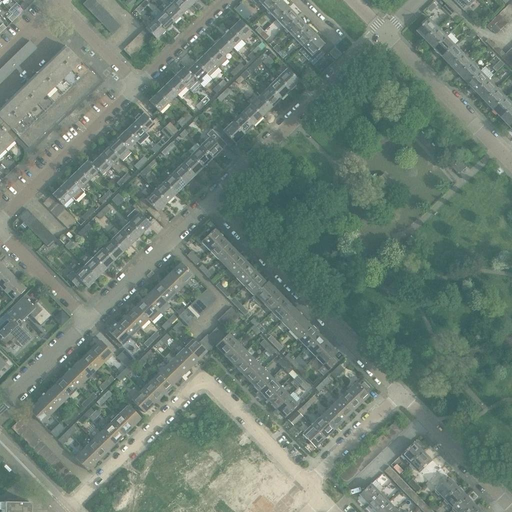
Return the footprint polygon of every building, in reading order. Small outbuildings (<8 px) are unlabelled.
[(23,12),(32,3),(29,0),(27,0),(19,8),(23,12)] [(87,9),(96,1),(94,0),(87,0),(83,5),(87,9)] [(191,6),(185,0),(174,0),(171,3),(182,15),(191,6)] [(267,11),(278,0),(251,0),(255,4),(258,2),(267,11)] [(281,0),(278,0),(267,11),(276,20),(289,8),(281,0)] [(475,0),(453,0),(464,11),(475,0)] [(91,13),(100,5),(96,1),(87,9),(91,13)] [(143,10),(148,5),(145,1),(139,6),(143,10)] [(182,15),(171,3),(162,12),(173,23),(182,15)] [(240,4),(235,9),(238,13),(244,8),(240,4)] [(96,18),(104,10),(100,5),(91,13),(96,18)] [(455,12),(448,5),(444,10),(450,17),(455,12)] [(138,15),(143,10),(139,6),(134,11),(138,15)] [(289,8),(276,20),(285,29),(298,17),(289,8)] [(511,19),(511,16),(504,9),(500,13),(509,22),(511,19)] [(16,19),(20,14),(17,10),(12,15),(16,19)] [(100,22),(108,14),(104,10),(96,18),(100,22)] [(173,23),(162,12),(154,20),(165,32),(173,23)] [(461,19),(455,12),(450,17),(457,23),(461,19)] [(509,22),(500,13),(496,17),(505,26),(509,22)] [(104,26),(112,18),(108,14),(100,22),(104,26)] [(11,23),(16,19),(12,15),(8,19),(11,23)] [(285,29),(293,39),(307,26),(298,17),(285,29)] [(505,26),(496,17),(491,21),(496,26),(500,30),(505,26)] [(108,31),(116,23),(112,18),(104,26),(108,31)] [(425,41),(438,28),(430,19),(429,20),(428,19),(422,24),(424,25),(417,32),(425,41)] [(165,32),(154,20),(145,29),(153,37),(156,41),(165,32)] [(250,32),(239,20),(230,29),(241,40),(250,32)] [(491,30),(496,26),(491,21),(487,26),(491,30)] [(112,35),(120,27),(116,23),(108,31),(112,35)] [(293,39),(302,48),(315,35),(307,26),(293,39)] [(500,30),(496,26),(491,30),(496,35),(500,30)] [(263,32),(258,27),(254,31),(259,36),(263,32)] [(434,49),(447,37),(450,33),(447,30),(443,33),(438,28),(425,41),(434,49)] [(153,37),(145,29),(140,33),(148,42),(153,37)] [(241,40),(230,29),(221,37),(232,49),(241,40)] [(268,38),(263,32),(259,36),(264,41),(268,38)] [(148,42),(140,33),(136,38),(144,46),(148,42)] [(299,51),(313,65),(322,56),(317,51),(324,44),(315,35),(302,48),(299,51)] [(232,49),(221,37),(212,46),(223,57),(232,49)] [(442,58),(455,45),(447,37),(434,49),(442,58)] [(144,46),(136,38),(131,42),(139,50),(144,46)] [(26,59),(37,49),(30,41),(19,51),(26,59)] [(139,50),(131,42),(127,46),(135,54),(139,50)] [(498,47),(494,42),(490,46),(494,51),(498,47)] [(450,67),(464,54),(455,45),(442,58),(450,67)] [(27,148),(97,81),(63,46),(0,107),(0,129),(5,134),(12,142),(17,137),(27,148)] [(135,54),(127,46),(123,51),(130,59),(135,54)] [(227,61),(223,57),(212,46),(204,54),(215,66),(218,69),(227,61)] [(256,55),(261,50),(257,46),(252,51),(256,55)] [(281,51),(276,46),(272,49),(277,55),(281,51)] [(502,51),(498,47),(494,51),(498,55),(502,51)] [(341,55),(334,48),(329,53),(335,60),(341,55)] [(16,69),(26,59),(19,51),(9,61),(16,69)] [(250,60),(256,55),(252,51),(247,56),(250,60)] [(286,56),(281,51),(277,55),(282,60),(286,56)] [(507,55),(506,54),(502,51),(498,55),(503,59),(507,55)] [(261,62),(267,57),(263,53),(258,58),(261,62)] [(218,69),(215,66),(204,54),(195,63),(206,74),(209,78),(218,69)] [(459,76),(472,63),(476,59),(472,56),(469,59),(464,54),(450,67),(459,76)] [(511,60),(507,55),(503,59),(507,64),(511,60)] [(251,72),(261,62),(258,58),(247,69),(251,72)] [(0,73),(5,79),(16,69),(9,61),(0,69),(0,73)] [(196,82),(199,85),(203,81),(201,79),(206,74),(195,63),(187,71),(191,75),(190,75),(196,82)] [(238,72),(243,67),(239,63),(234,68),(238,72)] [(467,84),(480,72),(472,63),(459,76),(467,84)] [(196,82),(190,75),(191,75),(187,71),(183,67),(174,76),(185,87),(188,90),(196,82)] [(233,77),(238,72),(234,68),(229,73),(233,77)] [(277,78),(290,91),(299,82),(287,69),(277,78)] [(243,80),(248,75),(245,71),(239,76),(243,80)] [(476,93),(489,80),(492,78),(488,74),(486,77),(480,72),(467,84),(476,93)] [(185,87),(174,76),(165,84),(177,96),(185,87)] [(238,85),(243,80),(239,76),(234,81),(238,85)] [(281,100),(290,91),(277,78),(268,87),(281,100)] [(220,89),(226,84),(222,80),(217,85),(220,89)] [(484,102),(497,89),(489,80),(476,93),(484,102)] [(177,96),(165,84),(157,93),(168,104),(177,96)] [(215,94),(220,89),(217,85),(211,90),(215,94)] [(271,109),(281,100),(268,87),(259,96),(271,109)] [(225,98),(230,93),(226,89),(221,94),(225,98)] [(492,110),(506,98),(497,89),(484,102),(492,110)] [(168,104),(157,93),(148,101),(159,113),(168,104)] [(220,103),(225,98),(221,94),(216,99),(220,103)] [(259,96),(249,105),(262,118),(271,109),(259,96)] [(204,106),(209,101),(205,97),(200,102),(204,106)] [(501,119),(511,108),(511,104),(506,98),(492,110),(501,119)] [(198,111),(204,106),(200,102),(195,107),(198,111)] [(249,105),(240,114),(253,127),(262,118),(249,105)] [(509,128),(511,125),(511,108),(501,119),(509,128)] [(153,126),(142,114),(133,122),(145,134),(153,126)] [(186,123),(191,118),(187,114),(182,119),(186,123)] [(240,114),(231,123),(244,136),(253,127),(240,114)] [(181,128),(186,123),(182,119),(177,124),(181,128)] [(148,137),(145,134),(133,122),(125,131),(136,143),(139,146),(148,137)] [(177,132),(169,123),(164,128),(172,136),(177,132)] [(212,130),(226,145),(227,145),(228,147),(233,142),(235,144),(244,136),(231,123),(222,132),(216,126),(212,130)] [(172,136),(164,128),(160,132),(168,141),(172,136)] [(0,153),(5,149),(12,142),(5,134),(0,129),(0,153)] [(182,139),(187,134),(184,130),(178,135),(182,139)] [(212,130),(206,135),(209,138),(200,147),(212,159),(222,150),(221,150),(226,145),(212,130)] [(136,143),(125,131),(116,139),(127,151),(136,143)] [(130,154),(127,151),(116,139),(107,148),(118,160),(121,162),(130,154)] [(159,149),(164,144),(160,140),(155,145),(159,149)] [(169,152),(174,147),(171,143),(165,148),(169,152)] [(154,154),(159,149),(155,145),(150,150),(154,154)] [(190,155),(203,168),(212,159),(200,147),(190,155)] [(118,160),(107,148),(98,156),(110,168),(118,160)] [(164,157),(169,152),(165,148),(160,153),(164,157)] [(194,177),(203,168),(190,155),(181,164),(194,177)] [(110,168),(98,156),(90,165),(98,173),(101,176),(110,168)] [(142,166),(147,161),(143,157),(138,162),(142,166)] [(467,167),(460,159),(452,167),(459,175),(467,167)] [(98,173),(90,165),(86,161),(77,170),(89,181),(98,173)] [(151,170),(156,165),(152,161),(147,166),(151,170)] [(136,171),(142,166),(138,162),(133,167),(136,171)] [(185,186),(194,177),(181,164),(172,173),(185,186)] [(146,175),(151,170),(147,166),(139,174),(142,178),(146,175)] [(89,181),(77,170),(69,178),(80,190),(89,181)] [(175,195),(185,186),(172,173),(163,182),(175,195)] [(124,183),(129,178),(126,174),(120,179),(124,183)] [(83,194),(80,190),(69,178),(60,187),(71,198),(74,202),(83,194)] [(119,188),(124,183),(120,179),(115,184),(119,188)] [(266,190),(270,186),(266,181),(261,186),(266,190)] [(154,191),(166,204),(175,195),(163,182),(154,191)] [(71,198),(60,187),(51,195),(62,207),(71,198)] [(166,204),(154,191),(151,189),(147,192),(150,195),(144,200),(142,198),(137,203),(145,211),(150,206),(157,213),(166,204)] [(107,200),(112,195),(108,191),(103,196),(107,200)] [(46,208),(54,200),(50,196),(42,204),(46,208)] [(101,205),(107,200),(103,196),(98,201),(101,205)] [(50,213),(59,205),(54,200),(46,208),(50,213)] [(151,226),(141,215),(145,211),(137,203),(133,207),(135,210),(125,219),(129,222),(142,235),(151,226)] [(54,217),(63,209),(59,205),(50,213),(54,217)] [(104,215),(110,210),(106,206),(101,211),(104,215)] [(89,217),(94,212),(90,208),(85,213),(89,217)] [(58,221),(67,213),(63,209),(54,217),(58,221)] [(26,210),(18,218),(23,222),(31,215),(31,214),(27,210),(26,210)] [(99,220),(104,215),(101,211),(95,216),(99,220)] [(63,226),(71,217),(67,213),(58,221),(63,226)] [(84,222),(89,217),(85,213),(80,218),(84,222)] [(26,227),(35,219),(31,215),(23,222),(22,223),(26,227)] [(67,230),(75,222),(71,217),(63,226),(67,230)] [(31,232),(39,223),(35,219),(26,227),(31,232)] [(142,235),(129,222),(120,231),(132,244),(142,235)] [(35,236),(43,228),(39,223),(31,232),(35,236)] [(86,233),(91,228),(87,224),(82,229),(86,233)] [(39,240),(47,232),(43,228),(35,236),(39,240)] [(81,238),(86,233),(82,229),(77,234),(81,238)] [(223,238),(214,229),(201,242),(210,251),(223,238)] [(132,244),(120,231),(110,240),(123,253),(132,244)] [(43,244),(51,236),(47,232),(39,240),(43,244)] [(47,249),(56,240),(51,236),(43,244),(47,249)] [(210,251),(218,260),(232,247),(223,238),(210,251)] [(123,253),(110,240),(101,249),(114,262),(123,253)] [(70,241),(65,246),(68,250),(73,246),(74,245),(70,241)] [(240,256),(232,247),(218,260),(227,269),(240,256)] [(114,262),(101,249),(92,258),(105,271),(114,262)] [(200,261),(191,252),(186,257),(195,266),(200,261)] [(236,278),(249,265),(240,256),(227,269),(236,278)] [(105,271),(92,258),(83,267),(95,280),(105,271)] [(193,277),(180,263),(171,272),(184,285),(193,277)] [(95,280),(83,267),(81,265),(72,274),(71,273),(66,278),(78,291),(83,286),(86,289),(95,280)] [(207,271),(201,265),(198,269),(203,275),(207,271)] [(258,274),(249,265),(236,278),(244,287),(258,274)] [(213,277),(207,271),(203,275),(209,281),(213,277)] [(0,288),(4,293),(16,281),(7,272),(0,279),(0,288)] [(184,285),(171,272),(162,281),(175,294),(184,285)] [(244,287),(253,296),(254,294),(266,283),(258,274),(244,287)] [(12,301),(23,290),(24,289),(16,281),(4,293),(12,301)] [(175,294),(162,281),(153,289),(166,303),(175,294)] [(266,283),(254,294),(263,304),(276,291),(268,281),(266,283)] [(219,283),(215,286),(221,292),(224,289),(225,289),(219,283)] [(166,303),(153,289),(144,298),(157,311),(158,311),(166,303)] [(224,289),(221,292),(227,298),(230,295),(231,295),(225,289),(224,289)] [(206,290),(202,294),(212,304),(216,300),(207,290),(206,290)] [(285,299),(276,291),(263,304),(272,312),(285,299)] [(202,294),(198,298),(208,308),(212,304),(202,294)] [(20,323),(29,314),(41,326),(51,316),(37,302),(32,307),(22,297),(6,313),(0,318),(0,336),(2,339),(1,341),(7,347),(9,346),(10,346),(13,344),(12,343),(15,339),(23,347),(31,339),(20,327),(22,325),(20,323)] [(157,311),(144,298),(135,307),(148,320),(151,323),(160,314),(158,311),(157,311)] [(197,299),(194,302),(203,312),(208,308),(198,298),(197,299)] [(294,308),(285,299),(272,312),(280,321),(294,308)] [(236,300),(233,304),(233,305),(238,310),(242,307),(242,306),(236,300)] [(194,302),(189,306),(199,316),(203,312),(194,302)] [(242,307),(238,310),(239,310),(244,316),(248,313),(248,312),(242,306),(242,307)] [(148,320),(135,307),(126,315),(139,329),(148,320)] [(187,308),(183,312),(183,313),(193,323),(197,319),(187,308)] [(226,312),(234,321),(239,316),(231,308),(226,312)] [(289,330),(302,318),(302,317),(294,308),(280,321),(289,330)] [(179,316),(178,317),(179,317),(188,327),(192,323),(193,323),(183,313),(183,312),(179,316)] [(226,312),(221,317),(230,325),(234,321),(226,312)] [(139,329),(126,315),(117,324),(130,338),(139,329)] [(173,315),(167,321),(171,324),(176,319),(177,318),(173,315)] [(217,321),(220,325),(225,330),(230,325),(221,317),(217,321)] [(254,318),(250,322),(254,326),(256,328),(259,325),(260,324),(259,324),(254,318)] [(297,340),(298,339),(310,327),(302,318),(289,330),(289,331),(297,340)] [(167,321),(161,327),(165,330),(170,325),(171,324),(167,321)] [(178,323),(172,329),(176,332),(181,327),(182,326),(178,323)] [(130,338),(117,324),(106,335),(119,349),(130,338)] [(259,325),(256,328),(260,332),(262,334),(265,331),(265,330),(260,324),(259,325)] [(225,330),(220,325),(216,329),(224,337),(228,334),(228,333),(225,330)] [(253,326),(251,329),(257,335),(259,332),(260,332),(256,328),(254,326),(253,326)] [(298,339),(306,348),(320,335),(311,326),(310,327),(298,339)] [(212,333),(220,341),(224,337),(216,329),(212,333)] [(155,332),(149,338),(153,342),(158,336),(159,336),(155,332)] [(216,345),(220,341),(212,333),(208,337),(215,344),(216,345)] [(166,334),(160,340),(164,344),(170,338),(166,334)] [(223,356),(236,343),(228,334),(224,337),(220,341),(216,345),(214,347),(223,356)] [(215,344),(208,337),(207,335),(202,340),(210,348),(215,344)] [(320,335),(306,348),(315,357),(328,344),(320,335)] [(271,336),(267,339),(273,346),(276,342),(277,342),(271,336)] [(149,339),(143,344),(147,348),(152,342),(153,342),(149,338),(149,339)] [(193,339),(185,347),(198,361),(207,352),(199,343),(194,338),(193,339)] [(160,341),(154,346),(158,350),(163,344),(164,344),(160,340),(160,341)] [(207,352),(210,348),(202,340),(199,343),(207,352)] [(112,355),(100,341),(91,350),(104,363),(112,355)] [(263,341),(259,344),(260,345),(265,350),(268,347),(269,347),(263,341)] [(276,342),(273,346),(279,352),(283,348),(277,342),(276,342)] [(232,365),(245,352),(236,343),(223,356),(232,365)] [(323,375),(337,361),(336,362),(332,358),(337,353),(328,344),(315,357),(324,366),(319,371),(323,375)] [(184,348),(176,356),(189,369),(197,361),(198,361),(185,347),(184,348)] [(268,347),(265,350),(270,355),(271,356),(274,353),(275,353),(269,347),(268,347)] [(125,349),(121,353),(131,364),(135,360),(135,359),(125,349)] [(104,363),(91,350),(82,359),(95,372),(104,363)] [(148,352),(142,358),(146,361),(152,355),(148,352)] [(240,374),(254,361),(245,352),(232,365),(240,374)] [(120,354),(116,357),(117,358),(126,368),(128,366),(130,364),(131,364),(121,353),(120,354)] [(288,354),(285,357),(290,363),(294,360),(288,354)] [(175,356),(167,365),(180,378),(188,370),(189,369),(176,356),(175,356)] [(142,358),(136,363),(140,367),(145,362),(146,361),(142,358)] [(280,359),(277,362),(282,368),(286,365),(286,364),(280,358),(280,359)] [(95,372),(82,359),(73,367),(86,380),(95,372)] [(294,360),(290,363),(291,363),(296,369),(299,366),(300,366),(294,360)] [(249,383),(263,370),(254,361),(240,374),(249,383)] [(286,365),(282,368),(283,368),(288,374),(292,371),(292,370),(286,364),(286,365)] [(166,365),(158,373),(171,387),(179,379),(180,378),(167,365),(166,365)] [(126,368),(122,372),(126,376),(130,371),(131,370),(131,369),(130,369),(128,366),(126,368)] [(335,379),(344,370),(339,366),(330,374),(335,379)] [(86,380),(73,367),(64,376),(77,389),(86,380)] [(258,392),(271,379),(263,370),(249,383),(258,392)] [(119,375),(116,378),(119,381),(120,382),(125,376),(126,376),(122,372),(119,375)] [(157,374),(149,382),(162,396),(170,387),(171,387),(158,373),(157,374)] [(77,389),(64,376),(55,384),(68,398),(77,389)] [(107,379),(105,382),(108,385),(114,379),(111,376),(107,379)] [(293,380),(290,383),(291,384),(296,389),(299,385),(300,386),(303,382),(297,376),(294,380),(293,380)] [(327,377),(321,383),(325,387),(331,381),(327,377)] [(267,401),(280,388),(271,379),(258,392),(267,401)] [(347,391),(359,405),(369,396),(367,394),(373,389),(363,379),(357,384),(356,382),(347,391)] [(105,382),(99,388),(102,391),(108,385),(105,382)] [(140,390),(140,391),(153,404),(162,396),(149,382),(148,383),(140,390)] [(303,382),(300,386),(306,392),(309,389),(309,388),(303,382)] [(321,383),(315,389),(317,391),(319,392),(320,391),(325,387),(321,383)] [(68,398),(55,384),(46,393),(59,406),(68,398)] [(276,410),(289,397),(280,388),(267,401),(276,410)] [(343,395),(337,400),(350,414),(359,405),(347,391),(344,389),(340,393),(343,395)] [(105,394),(102,397),(106,400),(111,395),(112,394),(108,391),(105,394)] [(139,391),(131,400),(144,413),(153,405),(153,404),(140,391),(139,391)] [(59,406),(46,393),(37,402),(50,415),(59,406)] [(93,394),(87,399),(91,403),(97,397),(96,397),(93,393),(93,394)] [(276,410),(284,419),(298,406),(295,403),(299,399),(293,393),(289,397),(276,410)] [(102,397),(96,403),(100,406),(105,401),(106,400),(102,397)] [(312,397),(306,403),(309,406),(315,401),(312,398),(312,397)] [(87,399),(81,405),(85,408),(85,409),(91,403),(87,399)] [(328,409),(341,422),(350,414),(337,400),(328,409)] [(50,415),(37,402),(28,410),(41,423),(50,415)] [(306,403),(300,409),(303,412),(309,407),(309,406),(306,403)] [(141,419),(129,407),(128,406),(119,414),(132,428),(141,419)] [(90,408),(84,414),(88,418),(93,412),(94,412),(90,408)] [(328,409),(319,417),(332,431),(341,422),(328,409)] [(75,411),(69,416),(73,420),(79,414),(75,410),(75,411)] [(297,412),(288,420),(288,421),(292,425),(301,417),(302,416),(297,412),(297,411),(297,412)] [(84,414),(78,420),(82,423),(87,418),(88,418),(84,414)] [(132,428),(119,414),(110,423),(123,436),(132,428)] [(69,417),(63,422),(67,426),(73,420),(69,416),(69,417)] [(319,417),(310,426),(323,440),(332,431),(319,417)] [(15,433),(24,424),(20,420),(11,428),(15,433)] [(210,420),(202,427),(216,442),(224,434),(210,420)] [(123,436),(110,423),(101,432),(114,445),(123,436)] [(403,431),(395,423),(391,427),(399,436),(403,431)] [(19,437),(28,429),(24,424),(15,433),(19,437)] [(59,424),(50,432),(50,433),(51,433),(55,437),(64,429),(64,428),(59,424)] [(73,426),(67,432),(70,435),(76,429),(73,426)] [(315,448),(323,440),(310,426),(302,435),(315,448)] [(202,427),(195,435),(209,449),(216,442),(202,427)] [(399,436),(391,427),(386,431),(395,440),(399,436)] [(24,441),(32,433),(28,429),(19,437),(24,441)] [(395,440),(386,431),(382,435),(391,444),(395,440)] [(58,440),(58,441),(62,445),(71,437),(71,436),(70,435),(67,432),(66,432),(58,440)] [(114,445),(101,432),(92,441),(105,454),(114,445)] [(28,446),(36,437),(32,433),(24,441),(28,446)] [(195,435),(187,442),(201,457),(209,449),(195,435)] [(391,444),(382,435),(378,439),(386,448),(391,444)] [(32,450),(41,442),(36,437),(28,446),(32,450)] [(386,448),(378,439),(374,444),(382,452),(386,448)] [(105,454),(92,441),(83,449),(96,463),(105,454)] [(36,454),(45,446),(41,442),(32,450),(36,454)] [(187,442),(179,450),(193,464),(201,457),(187,442)] [(410,464),(423,451),(415,443),(402,456),(410,464)] [(382,452),(374,444),(369,448),(378,456),(382,452)] [(41,458),(49,450),(45,446),(36,454),(41,458)] [(378,456),(369,448),(365,452),(373,461),(378,456)] [(96,463),(83,449),(74,458),(87,471),(96,463)] [(45,463),(53,455),(49,450),(41,458),(45,463)] [(179,450),(171,458),(185,472),(193,464),(179,450)] [(418,473),(431,460),(423,451),(410,464),(418,473)] [(373,461),(365,452),(361,456),(369,465),(373,461)] [(49,467),(58,459),(53,455),(45,463),(49,467)] [(369,465),(361,456),(356,460),(365,469),(369,465)] [(171,458),(164,465),(178,479),(185,472),(171,458)] [(53,472),(61,463),(58,459),(49,467),(53,472)] [(365,469),(356,460),(352,465),(361,473),(365,469)] [(428,482),(441,470),(431,460),(418,473),(428,482)] [(57,476),(66,467),(61,463),(53,472),(57,476)] [(164,465),(156,473),(170,487),(178,479),(164,465)] [(361,473),(352,465),(348,469),(356,477),(361,473)] [(61,480),(70,472),(66,467),(57,476),(61,480)] [(389,467),(385,472),(389,476),(394,471),(389,467)] [(356,477),(348,469),(344,473),(352,481),(356,477)] [(436,491),(449,479),(441,470),(428,482),(436,491)] [(394,471),(389,476),(393,480),(398,476),(394,471)] [(66,484),(74,476),(70,472),(61,480),(66,484)] [(261,472),(253,480),(267,494),(275,487),(261,472)] [(156,473),(148,480),(162,494),(170,487),(156,473)] [(352,481),(344,473),(339,477),(348,486),(352,481)] [(398,476),(393,480),(398,485),(403,480),(398,476)] [(445,500),(458,488),(449,479),(436,491),(445,500)] [(253,480),(246,487),(259,502),(267,494),(253,480)] [(369,505),(380,494),(384,489),(376,480),(360,495),(369,505)] [(403,480),(398,485),(402,489),(407,484),(403,480)] [(407,484),(402,489),(407,494),(412,490),(407,484)] [(246,487),(238,495),(252,509),(259,502),(246,487)] [(454,509),(467,497),(458,488),(445,500),(454,509)] [(412,490),(407,494),(411,499),(416,494),(412,490)] [(375,511),(378,511),(388,502),(380,494),(369,505),(375,511)] [(416,494),(411,499),(415,503),(420,498),(416,494)] [(238,495),(230,502),(239,511),(248,511),(252,509),(238,495)] [(456,511),(468,511),(475,505),(467,497),(454,509),(456,511)] [(420,498),(415,503),(419,508),(424,503),(420,498)] [(119,501),(106,511),(129,511),(119,501)] [(239,511),(230,502),(222,510),(224,511),(239,511)] [(395,511),(397,511),(388,502),(378,511),(395,511)] [(28,511),(29,510),(29,503),(3,503),(3,511),(28,511)] [(424,503),(419,508),(423,511),(424,511),(429,508),(424,503)]
